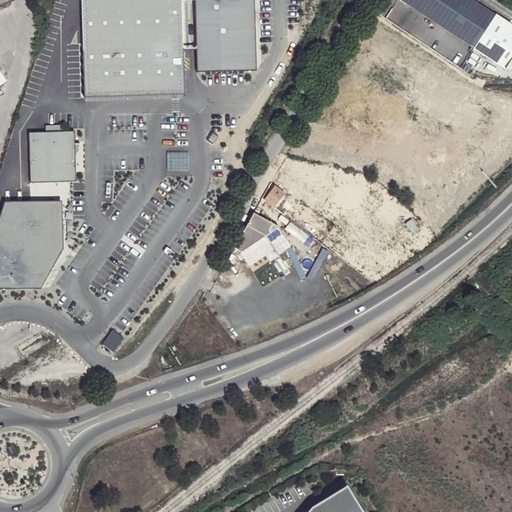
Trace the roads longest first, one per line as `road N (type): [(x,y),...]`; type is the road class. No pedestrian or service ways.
road 1 (unclassified): [(0,313),(42,313),(102,364),(134,362),(201,273),(359,0)]
road 2 (primary): [(511,195),(392,289),(267,351),(185,378)]
road 3 (primary): [(192,397),(283,363),(360,322),(456,262),(511,212)]
road 4 (primary): [(185,378),(65,422),(33,422)]
road 5 (primary): [(60,467),(93,434),(192,397)]
